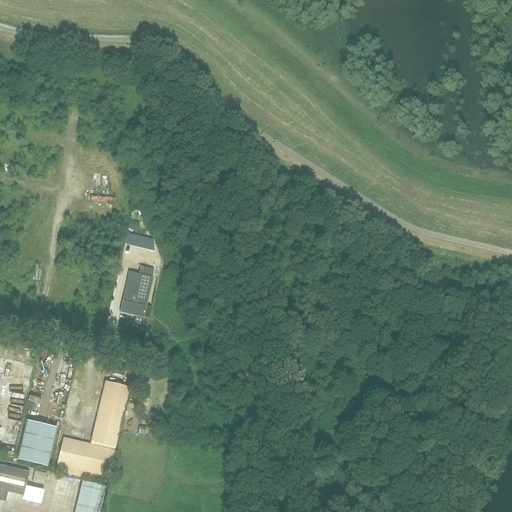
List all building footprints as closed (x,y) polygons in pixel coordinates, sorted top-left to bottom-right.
[(6,205),(21,205),(21,192),(6,191),(6,205)] [(127,255),(129,247),(122,245),(120,254),(127,255)] [(144,318),(153,277),(129,272),(120,313),(144,318)] [(55,472),(107,485),(130,388),(105,382),(90,445),(63,438),(55,472)] [(49,405),(59,405),(59,394),(49,394),(49,405)] [(59,414),(50,411),(48,418),(56,421),(59,414)] [(28,421),(18,460),(48,466),(57,428),(28,421)] [(135,445),(145,445),(146,437),(135,436),(135,445)] [(0,465),(0,490),(23,496),(23,500),(41,504),(44,491),(26,486),(29,473),(0,465)] [(83,481),(75,511),(99,511),(106,487),(83,481)]
